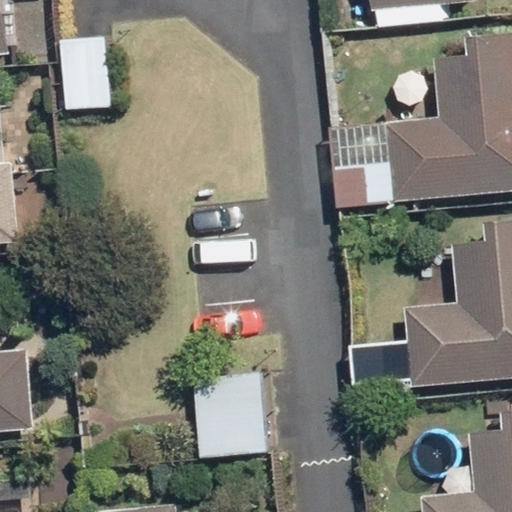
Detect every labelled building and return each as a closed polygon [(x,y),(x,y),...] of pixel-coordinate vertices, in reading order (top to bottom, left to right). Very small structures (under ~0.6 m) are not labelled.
[(0,0),(0,54),(18,53),(13,0),(0,0)] [(511,189),(511,31),(478,34),(479,51),(440,55),(445,115),(393,119),(400,199),(511,189)] [(118,105),(113,36),(68,39),(73,108),(118,105)] [(0,245),(27,243),(21,163),(0,164),(0,245)] [(511,378),(511,217),(495,219),(496,237),(457,241),(462,301),(411,305),(418,386),(511,378)] [(0,431),(40,429),(34,349),(0,351),(0,431)] [(277,451),(270,371),(200,377),(207,457),(277,451)] [(511,511),(511,425),(475,429),(480,488),(428,492),(429,511),(511,511)]
